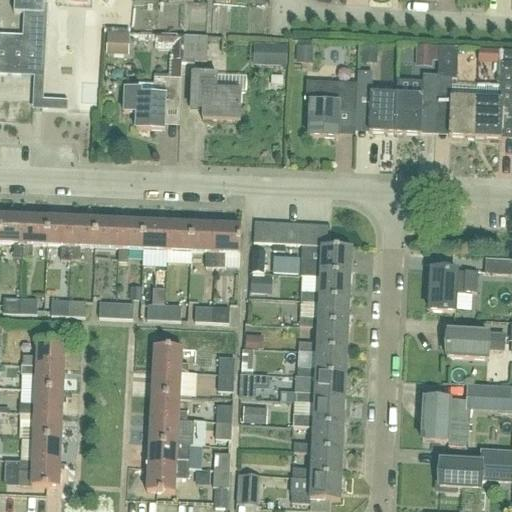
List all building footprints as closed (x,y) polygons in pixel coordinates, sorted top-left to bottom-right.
[(0,79),(36,81),(36,67),(46,68),(49,9),(43,9),(43,0),(14,0),(13,19),(23,19),(22,42),(0,41),(0,79)] [(129,50),(130,38),(107,36),(106,49),(129,50)] [(137,135),(164,137),(165,108),(180,108),(181,84),(180,84),(182,40),(156,39),(155,49),(173,50),(173,64),(169,64),(168,84),(155,83),(154,102),(141,102),(141,97),(126,96),(125,119),(137,119),(137,135)] [(206,66),(207,41),(183,40),(182,68),(194,68),(194,66),(206,66)] [(263,49),(262,69),(286,69),(287,50),(263,49)] [(418,50),(417,65),(432,65),(432,51),(418,50)] [(312,52),(298,51),(298,63),(312,63),(312,52)] [(359,52),(359,63),(373,64),(374,53),(359,52)] [(449,142),(476,143),(477,105),(452,104),(452,86),(457,86),(458,54),(440,53),(438,81),(437,122),(450,123),(449,142)] [(477,105),(476,143),(501,145),(502,125),(511,125),(511,56),(505,56),(498,56),(497,87),(500,87),(499,106),(477,105)] [(240,126),(241,96),(217,95),(217,79),(192,78),(191,108),(203,109),(202,125),(240,126)] [(395,140),(397,101),(372,100),(373,79),(358,78),(357,89),(356,119),(371,119),(370,138),(395,140)] [(423,103),(397,101),(395,140),(421,141),(422,122),(437,122),(438,81),(424,80),(423,103)] [(308,87),(307,109),(312,110),(310,142),(339,144),(340,119),(356,120),(356,119),(357,89),(308,87)] [(67,117),(68,106),(52,105),(51,116),(67,117)] [(23,264),(25,222),(1,221),(0,242),(0,248),(13,249),(13,263),(23,264)] [(48,251),(49,223),(25,222),(23,264),(32,264),(33,250),(48,251)] [(71,266),(71,265),(73,224),(49,223),(48,251),(62,252),(61,265),(71,266)] [(96,253),(97,225),(73,224),(71,265),(81,266),(81,253),(96,253)] [(120,254),(121,226),(97,225),(96,253),(119,254),(120,254)] [(144,255),(145,227),(121,226),(120,254),(119,254),(119,268),(128,268),(129,255),(144,255)] [(168,256),(169,228),(145,227),(144,255),(157,256),(157,263),(167,264),(167,256),(168,256)] [(255,227),(254,248),(265,249),(266,228),(255,227)] [(191,257),(193,230),(169,228),(168,256),(191,257)] [(276,250),(277,228),(266,228),(265,249),(276,250)] [(287,250),(288,229),(277,228),(276,250),(287,250)] [(297,251),(298,229),(288,229),(287,250),(297,251)] [(309,230),(298,229),(297,251),(301,251),(308,252),(309,230)] [(215,273),(217,231),(193,230),(191,257),(206,258),(206,273),(215,273)] [(308,252),(319,252),(320,231),(309,230),(308,252)] [(217,231),(215,273),(225,274),(225,259),(240,260),(242,232),(217,231)] [(330,253),(331,231),(320,231),(319,252),(330,253)] [(320,283),(320,278),(351,279),(353,254),(330,253),(319,252),(308,252),(301,251),(300,282),(320,283)] [(144,255),(143,271),(167,272),(167,264),(157,263),(157,256),(144,255)] [(264,278),(266,256),(252,255),(250,277),(264,278)] [(485,279),(511,280),(511,265),(486,264),(485,279)] [(298,282),(299,268),(275,267),(274,280),(298,282)] [(156,275),(155,294),(165,294),(166,275),(156,275)] [(476,297),(477,278),(432,276),(430,316),(455,318),(456,296),(476,297)] [(350,304),(351,279),(320,278),(320,283),(319,299),(303,298),(303,297),(301,297),(301,307),(319,308),(319,303),(350,304)] [(253,282),(252,297),(267,298),(268,283),(253,282)] [(349,329),(350,304),(319,303),(319,308),(318,324),(302,323),(302,322),(300,322),(300,332),(318,333),(318,328),(349,329)] [(21,320),(21,304),(4,304),(4,319),(21,320)] [(21,304),(21,320),(37,321),(38,305),(21,304)] [(69,322),(70,307),(52,306),(51,321),(69,322)] [(70,307),(69,322),(85,323),(86,307),(70,307)] [(117,324),(117,309),(100,308),(99,323),(117,324)] [(117,309),(117,324),(133,325),(134,310),(117,309)] [(165,326),(165,311),(148,310),(147,326),(165,326)] [(165,311),(165,326),(181,327),(182,312),(165,311)] [(213,329),(213,313),(196,312),(195,328),(213,329)] [(213,313),(213,329),(229,329),(230,314),(213,313)] [(348,355),(349,329),(318,328),(318,333),(317,349),(300,348),(299,348),(299,357),(317,358),(317,353),(348,355)] [(504,356),(505,340),(449,337),(447,363),(488,365),(489,355),(504,356)] [(247,341),(247,353),(258,353),(259,342),(247,341)] [(37,371),(65,373),(66,348),(38,347),(37,362),(24,361),(23,371),(37,372),(37,371)] [(155,352),(153,377),(181,378),(189,379),(189,369),(182,369),(183,354),(155,352)] [(347,380),(348,355),(317,353),(317,358),(316,374),(299,373),(298,373),(297,383),(315,383),(316,379),(347,380)] [(219,380),(234,381),(235,364),(220,363),(219,380)] [(22,371),(21,380),(36,381),(36,395),(64,397),(65,373),(37,371),(37,372),(23,371),(22,371)] [(180,402),(181,378),(153,377),(152,401),(180,402)] [(346,405),(347,380),(316,379),(315,383),(297,383),(296,398),(281,397),(280,407),(296,408),(314,409),(315,404),(346,405)] [(233,398),(234,381),(219,380),(218,397),(233,398)] [(241,380),(241,392),(257,393),(257,381),(241,380)] [(511,392),(502,392),(500,417),(511,417),(511,392)] [(63,421),(64,397),(36,395),(35,410),(20,410),(20,419),(35,420),(35,419),(63,421)] [(152,401),(151,425),(179,426),(179,427),(187,427),(187,417),(179,417),(180,402),(152,401)] [(344,430),(346,405),(315,404),(314,409),(314,425),(297,424),(297,423),(296,423),(295,433),(313,434),(313,429),(344,430)] [(468,449),(470,408),(425,405),(423,446),(468,449)] [(296,408),(296,423),(297,423),(297,424),(314,425),(314,409),(296,408)] [(216,428),(232,429),(233,412),(217,411),(216,428)] [(245,428),(257,429),(258,414),(246,414),(245,428)] [(0,419),(0,438),(17,439),(17,420),(0,419)] [(20,419),(19,443),(20,443),(34,444),(35,420),(20,419)] [(62,445),(63,421),(35,419),(35,420),(34,444),(62,445)] [(179,426),(151,425),(150,449),(191,451),(191,450),(193,450),(194,441),(194,428),(179,427),(179,426)] [(193,450),(193,451),(203,452),(205,452),(206,428),(194,428),(194,441),(193,450)] [(231,446),(232,429),(216,428),(216,445),(231,446)] [(343,456),(344,430),(313,429),(313,434),(312,450),(296,449),(294,449),(294,458),(312,459),(312,454),(343,456)] [(61,469),(62,445),(34,444),(33,467),(33,468),(61,469)] [(191,451),(150,449),(148,473),(190,475),(191,451)] [(342,481),(343,456),(312,454),(312,459),(311,475),(295,474),(293,474),(283,473),(282,482),(293,483),(311,484),(311,479),(342,481)] [(442,467),(441,483),(437,483),(436,497),(458,498),(458,494),(481,495),(481,485),(497,486),(511,487),(511,477),(511,459),(483,458),(482,469),(442,467)] [(214,476),(229,477),(230,460),(215,459),(214,476)] [(20,492),(60,493),(61,469),(33,468),(33,467),(19,467),(19,476),(21,476),(20,492)] [(176,484),(189,485),(190,475),(148,473),(147,498),(175,499),(176,484)] [(229,494),(229,477),(214,476),(213,493),(215,493),(226,494),(229,494)] [(341,508),(342,481),(311,479),(311,484),(310,500),(293,500),(293,499),(292,499),(292,510),(310,511),(310,506),(341,508)] [(257,510),(259,485),(241,484),(239,509),(257,510)] [(225,511),(226,494),(215,493),(214,511),(225,511)]
